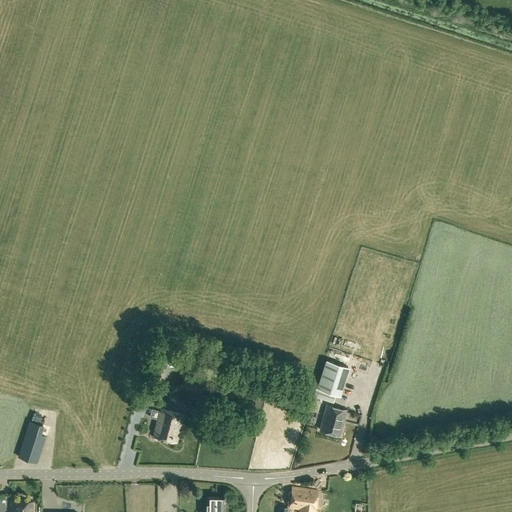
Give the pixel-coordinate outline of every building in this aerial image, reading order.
[(176,342),(165,339),(161,353),(172,357),(176,342)] [(326,359),(316,388),(336,394),(340,395),(349,366),(326,359)] [(201,392),(206,375),(194,371),(189,388),(201,392)] [(340,435),(347,410),(326,404),(319,429),(340,435)] [(153,436),(177,443),(184,415),(160,408),(160,410),(152,408),(150,417),(157,419),(153,436)] [(26,430),(18,456),(37,462),(46,436),(26,430)] [(298,511),(315,511),(318,492),(311,491),(311,490),(293,488),(290,508),(299,509),(298,511)] [(206,497),(206,511),(215,511),(216,511),(217,511),(217,505),(216,505),(216,504),(215,503),(215,497),(206,497)] [(225,511),(226,498),(215,497),(215,503),(216,504),(216,505),(217,505),(217,511),(216,511),(215,511),(225,511)] [(33,511),(34,502),(10,500),(10,511),(33,511)]
